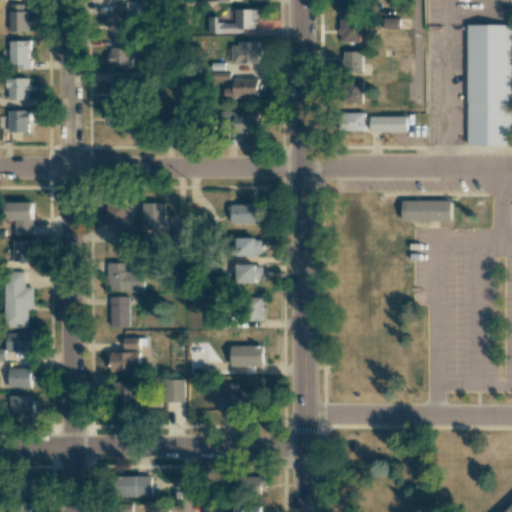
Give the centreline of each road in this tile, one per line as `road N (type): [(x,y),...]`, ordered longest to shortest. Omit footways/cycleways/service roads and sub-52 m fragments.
road 1 (residential): [(69,0),(74,511)]
road 2 (tertiary): [(301,173),(303,511)]
road 3 (residential): [(303,450),(0,447)]
road 4 (residential): [(301,173),(0,170)]
road 5 (residential): [(511,173),(301,173)]
road 6 (residential): [(303,420),(511,420)]
road 7 (tertiary): [(300,0),(301,173)]
